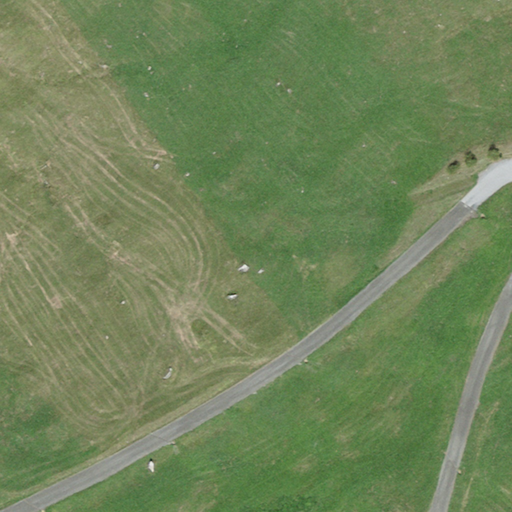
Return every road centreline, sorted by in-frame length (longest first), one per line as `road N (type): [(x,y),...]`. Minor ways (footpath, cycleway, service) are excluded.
road 1 (track): [(511,163),(268,374),(24,511)]
road 2 (track): [(436,511),(464,413),(511,297)]
